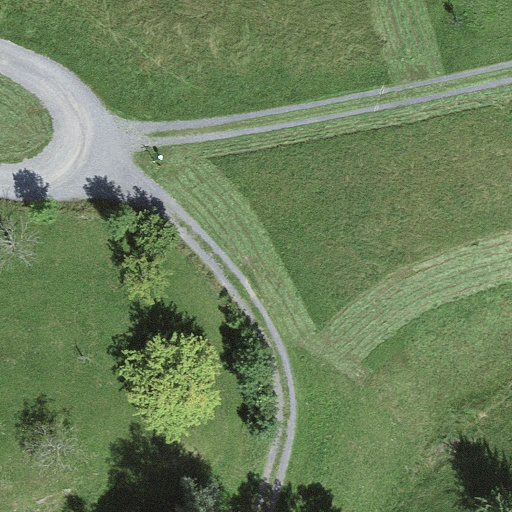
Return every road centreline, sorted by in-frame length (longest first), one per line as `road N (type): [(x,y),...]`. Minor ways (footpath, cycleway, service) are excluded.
road 1 (track): [(89,155),(149,187),(275,311),(288,377),(269,511)]
road 2 (track): [(511,73),(89,155)]
road 3 (residential): [(0,61),(66,100),(84,124),(89,155)]
